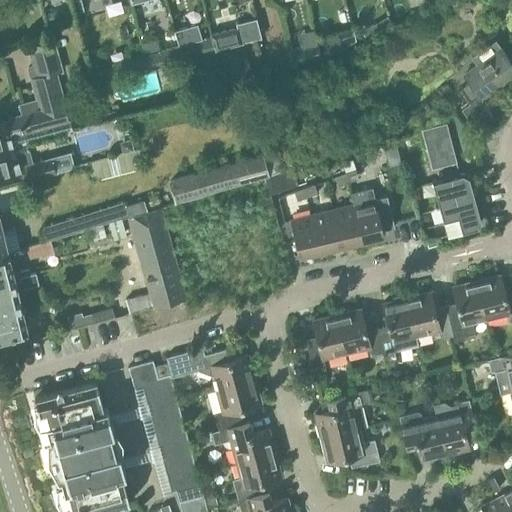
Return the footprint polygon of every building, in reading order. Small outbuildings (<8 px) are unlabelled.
[(81,0),(74,0),(77,12),(84,10),(81,0)] [(198,22),(175,29),(179,44),(202,38),(198,22)] [(374,24),(363,30),(369,41),(380,35),(376,27),(374,24)] [(238,27),(211,34),(215,50),(242,43),(238,27)] [(329,34),(318,37),(322,57),(328,55),(334,52),(329,34)] [(157,38),(141,42),(144,54),(160,50),(157,38)] [(54,40),(29,45),(36,75),(32,77),(37,97),(18,102),(22,114),(0,120),(0,147),(26,141),(26,142),(72,130),(69,120),(68,120),(56,74),(62,73),(54,40)] [(488,105),(482,97),(511,74),(511,62),(496,40),(472,57),(477,65),(465,74),(469,81),(460,88),(471,103),(462,109),(469,119),(488,105)] [(321,58),(318,43),(295,48),(299,63),(321,58)] [(423,132),(432,166),(441,163),(431,130),(423,132)] [(26,141),(0,147),(0,176),(21,171),(24,180),(56,172),(51,156),(32,161),(29,148),(28,148),(26,141)] [(263,151),(168,179),(174,201),(264,174),(269,173),(285,168),(279,149),(263,153),(263,151)] [(298,183),(293,170),(292,166),(285,168),(269,173),(264,174),(270,192),(298,183)] [(359,178),(356,169),(346,173),(349,181),(359,178)] [(440,207),(474,197),(468,175),(462,172),(432,180),(440,207)] [(336,176),(339,185),(349,181),(346,173),(336,176)] [(318,192),(315,183),(305,187),(308,196),(318,192)] [(295,191),(298,200),(308,196),(305,187),(295,191)] [(372,187),(351,192),(353,203),(362,239),(384,234),(383,229),(395,226),(387,196),(375,198),(372,187)] [(474,197),(440,207),(447,234),(477,225),(480,219),(474,197)] [(124,200),(42,227),(46,239),(128,212),(124,200)] [(362,239),(353,203),(332,208),(341,244),(362,239)] [(130,310),(186,296),(161,206),(128,214),(149,290),(126,297),(130,310)] [(341,244),(332,208),(311,213),(320,249),(341,244)] [(320,249),(311,213),(290,218),(298,255),(320,249)] [(0,218),(0,253),(8,251),(19,248),(14,227),(3,230),(0,218)] [(13,270),(8,251),(0,253),(0,280),(23,274),(21,269),(13,270)] [(0,313),(22,307),(17,288),(39,283),(36,271),(23,274),(0,280),(0,313)] [(475,279),(485,318),(508,312),(510,320),(511,319),(511,293),(506,295),(500,273),(475,279)] [(485,318),(475,279),(453,285),(458,307),(447,310),(453,334),(454,340),(466,337),(466,334),(474,332),(472,321),(485,318)] [(406,296),(416,335),(439,329),(441,337),(453,334),(447,310),(436,313),(430,290),(406,296)] [(388,324),(377,327),(383,351),(395,348),(395,351),(418,345),(416,335),(406,296),(383,302),(388,324)] [(22,307),(0,313),(0,336),(27,329),(22,307)] [(337,313),(346,352),(369,346),(371,354),(383,351),(377,327),(366,329),(360,307),(337,313)] [(346,352),(337,313),(313,319),(318,341),(307,344),(313,368),(325,365),(323,357),(346,352)] [(202,345),(166,355),(171,376),(197,369),(213,375),(216,388),(232,384),(254,377),(248,354),(225,360),(222,348),(204,353),(202,345)] [(501,393),(510,391),(511,390),(511,352),(488,358),(491,371),(495,370),(501,393)] [(153,359),(128,365),(134,389),(142,386),(171,491),(176,489),(179,500),(203,495),(170,375),(158,377),(154,365),(153,359)] [(167,361),(154,365),(158,377),(170,375),(170,373),(167,361)] [(219,429),(243,423),(239,407),(261,401),(254,377),(232,384),(216,388),(222,410),(214,413),(219,429)] [(103,408),(96,380),(34,397),(38,412),(42,411),(67,503),(64,504),(65,511),(94,511),(129,503),(122,475),(125,474),(107,407),(103,408)] [(320,437),(359,427),(367,425),(361,402),(369,400),(366,388),(327,397),(330,409),(315,412),(320,437)] [(435,415),(445,453),(469,447),(463,425),(475,422),(469,398),(457,401),(457,403),(450,404),(444,400),(433,403),(436,414),(435,415)] [(445,453),(435,415),(423,418),(422,414),(418,410),(398,415),(404,439),(416,437),(421,459),(445,453)] [(243,423),(219,429),(212,431),(216,443),(223,441),(225,445),(229,447),(232,447),(236,461),(275,451),(268,427),(246,433),(243,423)] [(359,427),(320,437),(326,460),(348,455),(351,466),(379,459),(374,438),(362,441),(359,427)] [(275,451),(236,461),(240,476),(232,478),(238,498),(262,492),(259,481),(281,475),(275,451)] [(206,461),(197,464),(200,473),(208,470),(206,461)] [(499,487),(493,475),(486,480),(492,491),(499,487)] [(511,511),(511,487),(495,497),(503,511),(511,511)] [(262,492),(238,498),(241,511),(249,508),(250,511),(291,511),(287,497),(265,503),(262,492)] [(215,493),(205,496),(207,506),(218,503),(215,493)] [(179,500),(181,511),(207,511),(203,495),(179,500)] [(503,511),(495,497),(475,508),(477,511),(503,511)]
